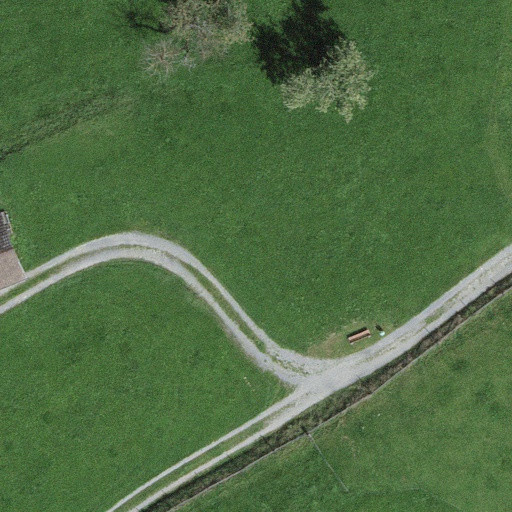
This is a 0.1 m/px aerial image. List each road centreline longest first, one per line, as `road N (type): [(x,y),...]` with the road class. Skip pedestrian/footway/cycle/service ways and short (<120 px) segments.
road 1 (track): [(133,511),(164,482),(511,259)]
road 2 (track): [(330,380),(273,362),(194,270),(147,243),(84,256),(0,307)]
